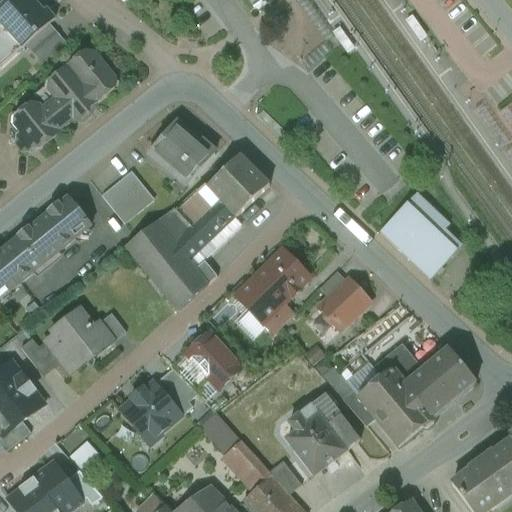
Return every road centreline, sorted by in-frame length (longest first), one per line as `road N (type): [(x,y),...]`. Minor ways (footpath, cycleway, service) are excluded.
road 1 (residential): [(310,203),(0,471)]
road 2 (residential): [(511,386),(310,203)]
road 3 (residential): [(0,226),(155,98),(177,90)]
road 4 (residential): [(511,400),(359,511)]
road 5 (residential): [(310,203),(198,94),(177,90)]
road 6 (residential): [(177,90),(168,66),(88,0)]
